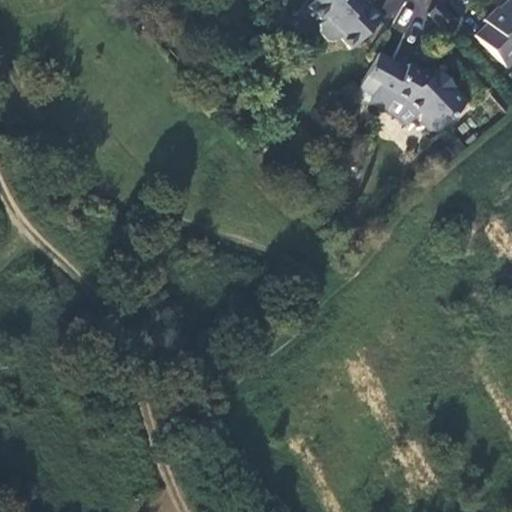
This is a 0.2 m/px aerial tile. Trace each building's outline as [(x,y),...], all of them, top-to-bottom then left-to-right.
[(350,43),(380,13),(366,0),(312,0),(310,3),(324,16),(320,20),(320,27),(329,35),(337,36),(340,33),(350,43)] [(446,10),(435,0),(431,0),(424,7),(437,19),(446,10)] [(487,20),(475,32),(507,65),(511,59),(511,0),(508,0),(501,7),(498,3),(491,10),(484,17),(487,20)] [(406,63),(380,47),(358,85),(366,89),(386,101),(392,89),(407,98),(420,111),(420,117),(429,126),(439,125),(467,97),(436,66),(433,69),(430,70),(421,65),(409,58),(406,63)] [(362,96),(366,89),(358,85),(354,92),(362,96)]
